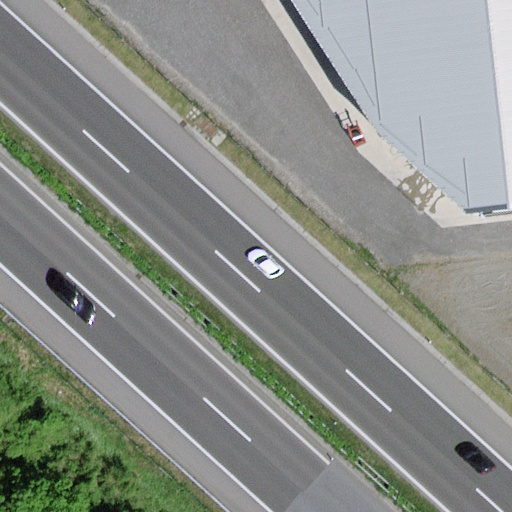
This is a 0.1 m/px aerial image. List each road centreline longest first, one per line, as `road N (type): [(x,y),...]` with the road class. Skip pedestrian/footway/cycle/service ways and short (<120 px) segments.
road 1 (motorway): [(510,511),(0,47)]
road 2 (motorway): [(0,215),(324,511)]
